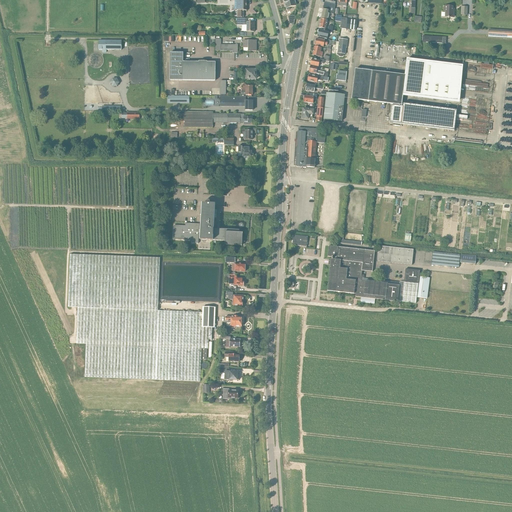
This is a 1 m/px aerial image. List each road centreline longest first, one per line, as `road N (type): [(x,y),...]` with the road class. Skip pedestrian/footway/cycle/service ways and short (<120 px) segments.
road 1 (secondary): [(275,511),(268,380),(284,122)]
road 2 (residential): [(292,122),(317,0)]
